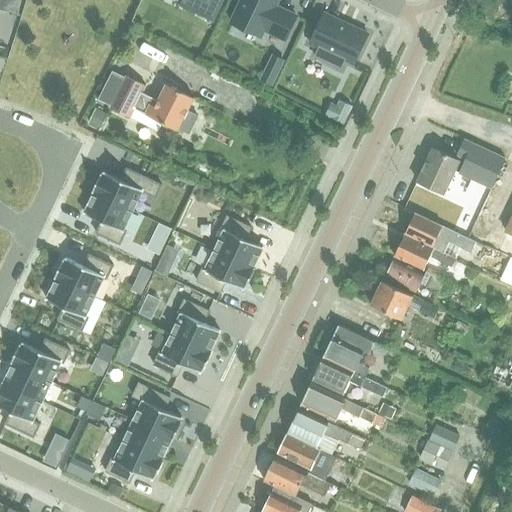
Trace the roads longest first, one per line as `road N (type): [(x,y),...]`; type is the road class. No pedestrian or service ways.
road 1 (residential): [(198,511),(430,21)]
road 2 (residential): [(0,117),(73,146),(0,298)]
road 3 (residential): [(0,457),(112,511)]
